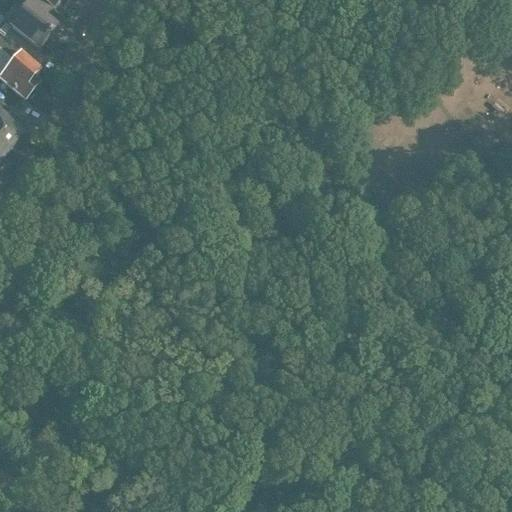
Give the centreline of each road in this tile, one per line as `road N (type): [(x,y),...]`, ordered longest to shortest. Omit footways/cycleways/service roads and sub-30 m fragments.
road 1 (residential): [(14,265),(47,216),(101,0)]
road 2 (unclassified): [(41,511),(14,265)]
